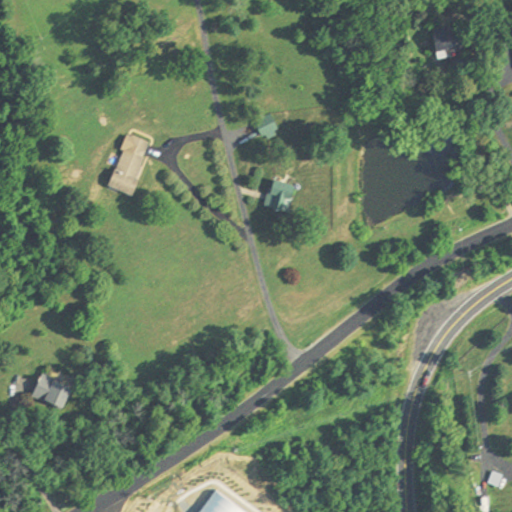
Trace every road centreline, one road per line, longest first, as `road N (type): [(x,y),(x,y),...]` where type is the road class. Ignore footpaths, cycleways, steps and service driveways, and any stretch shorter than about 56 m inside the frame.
road 1 (residential): [(91,511),(186,453),(420,272),(511,226)]
road 2 (primary): [(407,511),(409,431),(425,367),(443,337),(511,281)]
